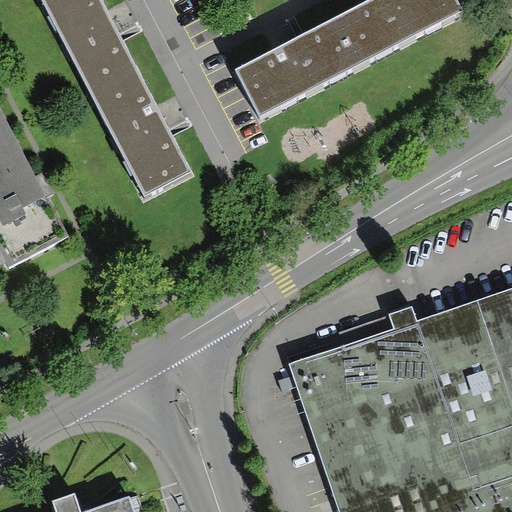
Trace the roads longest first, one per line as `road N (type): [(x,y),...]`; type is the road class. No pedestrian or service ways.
road 1 (unclassified): [(0,443),(162,354),(475,152)]
road 2 (residential): [(226,168),(137,0)]
